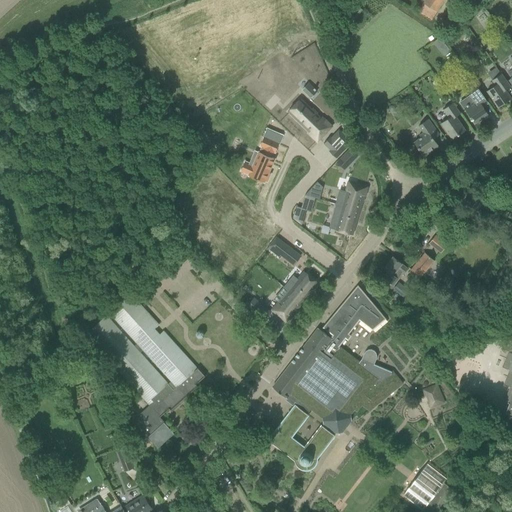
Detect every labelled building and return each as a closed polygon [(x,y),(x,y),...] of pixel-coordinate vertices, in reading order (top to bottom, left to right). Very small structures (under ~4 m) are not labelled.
[(417,12),(421,14),(431,20),(443,0),(421,0),(420,2),(423,3),(417,12)] [(437,38),(431,44),(443,54),(449,48),(437,38)] [(487,91),(492,100),(498,108),(511,99),(505,91),(510,87),(507,82),(501,74),(492,80),(495,85),(487,91)] [(470,96),(460,103),(464,109),(470,117),(471,116),(476,123),(488,115),(483,108),(484,108),(483,107),(488,103),(482,94),(474,82),(465,89),(470,96)] [(415,110),(420,106),(413,96),(408,99),(415,110)] [(301,99),(288,112),(309,133),(308,134),(317,142),(332,127),(322,117),(321,118),(314,112),(315,111),(313,109),(312,109),(301,99)] [(460,114),(455,105),(453,103),(443,110),(449,118),(441,123),(447,132),(452,140),(465,131),(456,117),(460,114)] [(414,142),(419,150),(419,152),(421,156),(423,155),(424,157),(439,147),(433,139),(439,135),(433,127),(428,120),(418,126),(423,133),(419,136),(421,138),(414,142)] [(237,125),(215,148),(226,158),(248,135),(237,125)] [(330,137),(323,144),(330,151),(329,152),(336,159),(353,141),(345,134),(345,135),(339,130),(331,138),(330,137)] [(245,162),(240,171),(249,175),(248,176),(264,183),(265,181),(267,182),(271,174),(268,173),(274,159),(271,158),(273,152),(275,153),(278,145),(279,144),(264,138),(263,138),(260,146),(262,147),(259,153),(259,152),(257,156),(254,155),(250,164),(245,162)] [(354,145),(343,157),(350,164),(361,152),(354,145)] [(339,193),(336,204),(359,211),(362,203),(363,203),(367,188),(348,182),(346,192),(345,194),(339,193)] [(336,205),(330,228),(334,229),(334,230),(352,235),(359,211),(336,204),(336,205)] [(294,214),(292,218),(302,226),(304,217),(294,214)] [(449,214),(443,223),(448,226),(448,227),(455,232),(460,224),(461,225),(466,219),(459,214),(454,220),(453,219),(454,218),(449,214)] [(447,228),(445,231),(452,237),(454,233),(447,228)] [(436,235),(429,244),(441,254),(452,241),(444,233),(440,238),(436,235)] [(275,238),(267,249),(278,258),(280,256),(285,260),(292,251),(287,247),(275,238)] [(410,270),(418,277),(420,278),(427,269),(434,261),(425,253),(410,270)] [(388,272),(383,277),(393,285),(402,273),(403,274),(407,270),(407,269),(400,263),(393,257),(383,268),(388,272)] [(291,281),(284,289),(303,304),(319,284),(304,272),(294,284),(291,281)] [(398,283),(393,290),(403,297),(400,301),(404,304),(407,300),(408,301),(412,295),(408,292),(409,290),(398,283)] [(297,404),(269,441),(296,461),(296,464),(298,466),(299,468),(302,469),(304,470),(307,470),(310,469),(312,468),(314,465),(315,463),(316,460),(315,458),(316,458),(335,433),(342,432),(351,421),(350,414),(359,401),(370,410),(402,384),(392,371),(391,372),(374,365),(376,360),(377,359),(377,356),(376,353),(374,351),(371,350),(368,350),(365,352),(361,360),(359,363),(338,347),(345,338),(348,340),(350,336),(348,334),(359,320),(372,330),(385,319),(358,287),(326,330),(329,332),(327,335),(318,328),(272,387),(287,399),(288,397),(297,404)] [(278,303),(272,310),(287,323),(303,304),(284,289),(278,296),(281,299),(278,303)] [(130,337),(137,345),(135,347),(128,339),(107,315),(86,336),(109,361),(150,406),(160,417),(169,409),(171,412),(172,411),(171,411),(197,387),(198,388),(196,385),(206,376),(206,375),(205,376),(198,368),(164,331),(160,335),(158,332),(155,329),(159,325),(149,314),(131,294),(109,314),(130,337)] [(257,316),(264,307),(253,298),(246,307),(257,316)] [(195,333),(195,335),(196,336),(196,337),(198,338),(199,339),(201,338),(202,338),(203,337),(203,335),(204,334),(203,332),(202,331),(201,330),(200,330),(198,330),(197,331),(196,332),(195,333)] [(511,344),(502,367),(510,370),(504,384),(511,387),(506,401),(510,403),(505,417),(511,419),(511,344)] [(74,368),(68,370),(70,377),(77,374),(74,368)] [(437,385),(423,390),(430,408),(443,403),(437,385)] [(150,406),(140,415),(146,433),(150,432),(151,435),(148,437),(157,448),(157,449),(175,433),(175,432),(174,433),(165,422),(165,421),(164,422),(160,417),(150,406)] [(133,468),(125,446),(115,449),(124,472),(133,468)] [(427,464),(403,495),(422,510),(425,507),(432,511),(438,511),(454,491),(444,483),(446,479),(427,464)] [(122,508),(124,511),(148,511),(152,510),(143,495),(122,508)] [(93,511),(92,511),(124,511),(122,508),(121,506),(111,511),(105,511),(97,499),(96,500),(96,499),(88,504),(93,511)]
